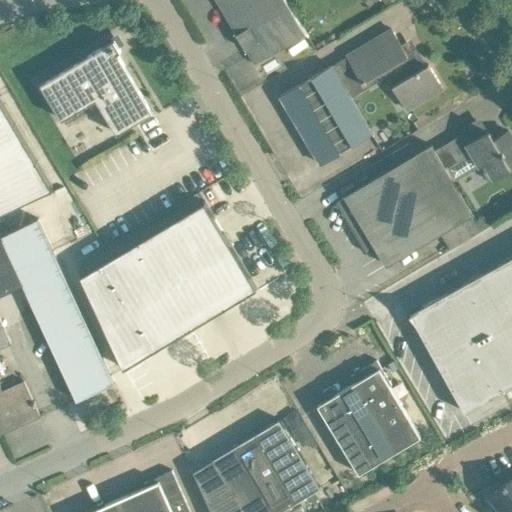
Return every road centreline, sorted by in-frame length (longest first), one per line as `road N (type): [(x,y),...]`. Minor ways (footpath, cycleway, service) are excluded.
road 1 (residential): [(0,489),(179,409),(311,326),(324,298),(315,267),(158,0)]
road 2 (unknown): [(72,457),(0,295)]
road 3 (unknown): [(77,175),(216,98)]
